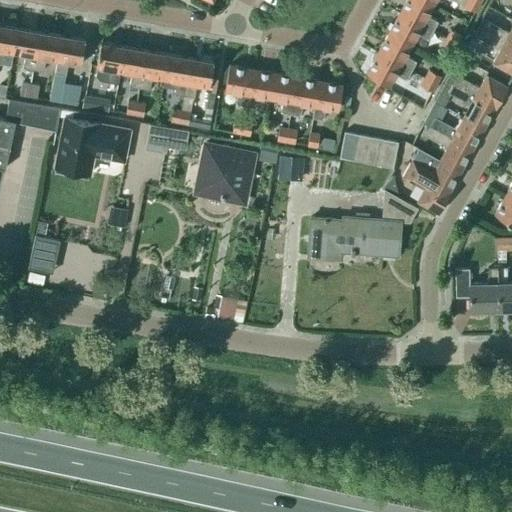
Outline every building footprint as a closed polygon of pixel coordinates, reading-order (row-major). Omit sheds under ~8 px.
[(433,5),(423,0),(405,0),(399,13),(432,31),(436,24),(426,18),(433,5)] [(476,11),(480,4),(473,0),(466,0),(464,5),(476,11)] [(432,31),(399,13),(388,33),(411,45),(418,32),(428,38),(432,31)] [(511,27),(509,33),(487,21),(482,30),(511,46),(511,27)] [(17,27),(0,23),(0,53),(1,50),(13,52),(17,27)] [(23,66),(33,68),(40,31),(17,27),(13,52),(25,54),(23,66)] [(446,38),(458,44),(462,36),(450,29),(446,38)] [(493,63),(511,73),(511,46),(482,30),(478,38),(499,50),(493,63)] [(45,57),(57,60),(62,35),(40,31),(33,68),(43,69),(45,57)] [(411,45),(388,33),(377,53),(410,70),(414,63),(404,58),(411,45)] [(57,60),(55,73),(50,100),(77,104),(80,85),(64,82),(68,61),(80,64),(85,39),(62,35),(57,60)] [(453,53),(458,44),(446,38),(441,46),(453,53)] [(118,83),(120,71),(124,46),(101,42),(97,67),(96,75),(99,79),(118,83)] [(120,71),(132,73),(130,85),(140,87),(146,50),(124,46),(120,71)] [(169,54),(146,50),(140,87),(150,88),(152,76),(164,79),(169,54)] [(410,70),(377,53),(366,73),(389,85),(396,72),(406,78),(410,70)] [(191,58),(169,54),(164,79),(177,81),(175,93),(184,94),(191,58)] [(214,62),(191,58),(184,94),(193,96),(195,96),(197,84),(216,88),(217,79),(211,78),(214,62)] [(246,105),(252,69),(229,65),(225,90),(240,92),(238,104),(246,105)] [(252,69),(246,105),(253,107),(255,95),(271,98),(275,73),(252,69)] [(424,77),(436,84),(441,76),(428,69),(424,77)] [(275,73),(271,98),(284,100),(282,112),(291,113),(297,77),(275,73)] [(452,85),(495,108),(507,87),(486,75),(479,88),(457,76),(452,85)] [(297,77),(291,113),(298,115),(300,103),(315,106),(319,81),(297,77)] [(432,91),(436,84),(424,77),(420,85),(432,91)] [(319,81),(315,106),(313,117),(320,119),(322,107),(337,110),(342,84),(319,81)] [(28,97),(30,83),(22,82),(20,95),(28,97)] [(39,85),(30,83),(28,97),(37,99),(39,85)] [(463,118),(484,129),(495,108),(452,85),(448,93),(469,105),(463,118)] [(193,96),(184,94),(182,109),(179,123),(209,128),(215,94),(208,92),(204,119),(190,116),(191,111),(193,96)] [(82,108),(93,109),(95,97),(84,96),(82,108)] [(0,168),(4,169),(14,122),(52,130),(56,107),(9,99),(5,119),(0,118),(0,168)] [(135,116),(137,102),(128,100),(126,114),(135,116)] [(145,104),(137,102),(135,116),(143,118),(145,104)] [(179,123),(182,109),(173,107),(170,122),(179,123)] [(65,117),(55,167),(89,174),(93,155),(124,161),(130,130),(65,117)] [(430,127),(472,150),(484,129),(463,118),(456,130),(435,118),(430,127)] [(241,134),(243,120),(234,119),(232,132),(241,134)] [(241,134),(250,136),(252,121),(243,120),(241,134)] [(286,142),(288,128),(279,126),(276,140),(286,142)] [(440,160),(461,171),(472,150),(430,127),(425,135),(447,147),(440,160)] [(288,128),(286,142),(295,143),(297,130),(288,128)] [(318,133),(310,132),(308,146),(317,147),(318,133)] [(353,160),(358,134),(345,132),(340,158),(353,160)] [(367,163),(371,137),(358,134),(353,160),(367,163)] [(380,165),(385,140),(371,137),(367,163),(380,165)] [(398,142),(385,140),(380,165),(393,168),(398,142)] [(244,203),(254,154),(205,144),(195,193),(244,203)] [(257,157),(257,158),(257,159),(274,163),(277,149),(259,145),(257,157)] [(278,178),(302,180),(303,157),(279,155),(278,178)] [(417,201),(438,213),(461,171),(440,160),(433,172),(412,160),(402,177),(424,190),(417,201)] [(417,208),(409,203),(384,189),(382,211),(382,220),(343,217),(343,220),(311,217),(308,258),(342,260),(342,251),(398,255),(400,222),(410,223),(417,208)] [(511,224),(511,199),(504,196),(494,214),(511,224)] [(34,239),(57,242),(61,219),(38,216),(34,239)] [(511,238),(498,238),(497,252),(511,252),(511,238)] [(67,284),(74,249),(32,241),(25,276),(67,284)] [(498,310),(497,268),(487,268),(488,283),(469,283),(469,269),(454,269),(455,297),(469,297),(469,311),(498,310)] [(506,268),(497,268),(498,310),(511,309),(511,282),(506,282),(506,268)] [(191,299),(200,300),(201,288),(193,287),(191,299)] [(237,299),(220,296),(216,318),(233,321),(237,299)]
